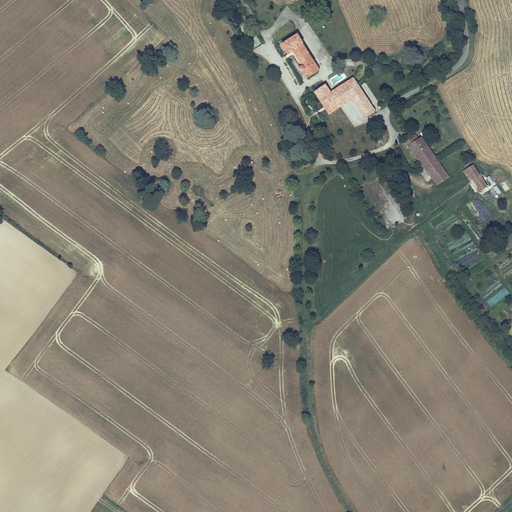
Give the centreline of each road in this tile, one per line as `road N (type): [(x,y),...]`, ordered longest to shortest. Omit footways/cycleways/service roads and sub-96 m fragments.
road 1 (track): [(350,511),(321,459),(305,396),(306,224),(317,159)]
road 2 (unclassified): [(392,132),(383,114),(389,101),(460,59),(460,0)]
